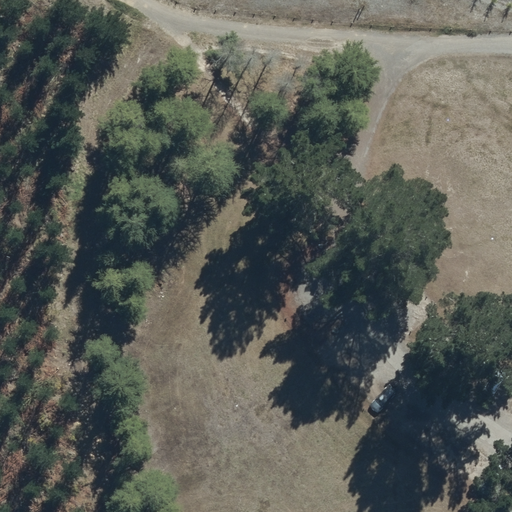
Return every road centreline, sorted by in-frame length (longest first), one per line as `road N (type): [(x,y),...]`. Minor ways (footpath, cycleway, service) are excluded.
road 1 (track): [(511,45),(398,45),(178,27),(137,0)]
road 2 (track): [(398,45),(316,277)]
